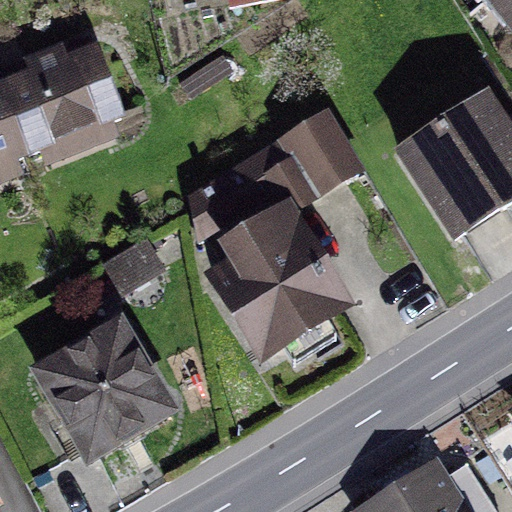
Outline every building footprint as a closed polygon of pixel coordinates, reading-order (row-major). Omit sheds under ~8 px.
[(511,0),(501,0),(511,14),(511,0)] [(120,118),(91,45),(0,80),(0,85),(27,155),(120,118)] [(0,165),(27,155),(0,85),(0,165)] [(511,130),(490,96),(395,158),(455,250),(511,212),(511,130)] [(228,267),(204,282),(260,373),(357,314),(299,219),(368,177),(330,114),(187,201),(228,267)] [(122,321),(29,377),(87,474),(181,419),(122,321)] [(469,511),(438,463),(360,511),(469,511)]
